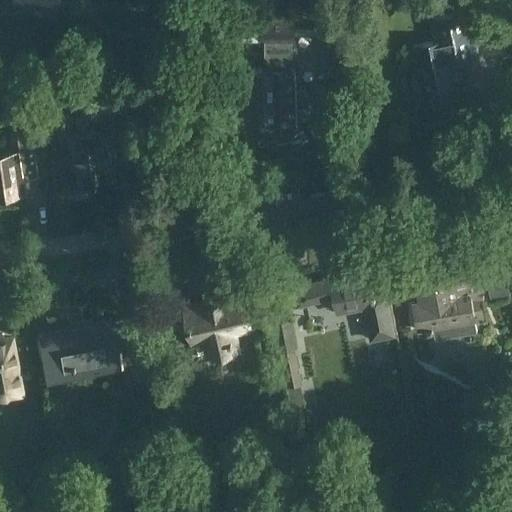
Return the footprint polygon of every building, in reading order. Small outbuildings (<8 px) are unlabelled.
[(24,0),(24,6),(57,8),(57,0),(24,0)] [(419,72),(414,75),(416,87),(423,88),(426,104),(435,102),(437,105),(449,103),(450,99),(460,97),(458,87),(463,86),(459,64),(453,65),(452,58),(477,53),(475,43),(489,41),(487,33),(498,31),(491,0),(467,0),(463,1),(465,11),(433,18),(437,41),(414,45),(419,72)] [(320,18),(320,35),(330,35),(330,56),(349,56),(350,18),(320,18)] [(294,19),(264,20),(265,41),(291,40),(295,40),(294,19)] [(266,69),(246,70),(248,118),(269,118),(270,121),(273,125),(283,125),(286,121),(286,117),(296,117),(296,118),(305,117),(307,116),(308,115),(309,114),(310,112),(309,98),(309,96),(308,94),(305,92),(303,92),(295,92),(294,68),(291,68),(291,63),(295,63),(298,60),(298,50),(295,48),(291,48),(291,40),(265,41),(266,69)] [(3,98),(6,112),(19,110),(17,96),(3,98)] [(113,127),(73,135),(81,182),(82,182),(86,184),(90,185),(95,184),(98,182),(101,178),(117,176),(114,159),(120,158),(118,149),(123,148),(127,150),(131,151),(135,150),(138,148),(141,145),(144,144),(143,137),(141,138),(138,118),(112,122),(113,127)] [(0,201),(16,200),(15,193),(25,192),(23,175),(37,173),(31,129),(10,132),(13,152),(0,153),(0,201)] [(483,290),(476,255),(452,260),(451,253),(412,261),(420,301),(414,302),(420,330),(476,319),(471,293),(483,290)] [(369,269),(294,284),(298,304),(335,297),(338,312),(368,306),(374,338),(395,334),(385,286),(373,288),(369,269)] [(507,276),(487,280),(491,299),(511,295),(507,276)] [(203,341),(206,358),(241,352),(238,334),(253,332),(246,294),(230,297),(228,289),(203,294),(205,301),(186,305),(192,343),(203,341)] [(61,338),(68,377),(125,366),(120,344),(129,343),(124,317),(98,322),(100,330),(61,338)] [(291,318),(273,322),(279,355),(296,351),(298,351),(291,318)] [(22,393),(11,338),(0,339),(0,396),(6,397),(22,393)] [(296,351),(279,355),(286,388),(287,388),(302,385),(303,385),(296,351)] [(72,511),(96,511),(91,485),(68,490),(72,511)]
